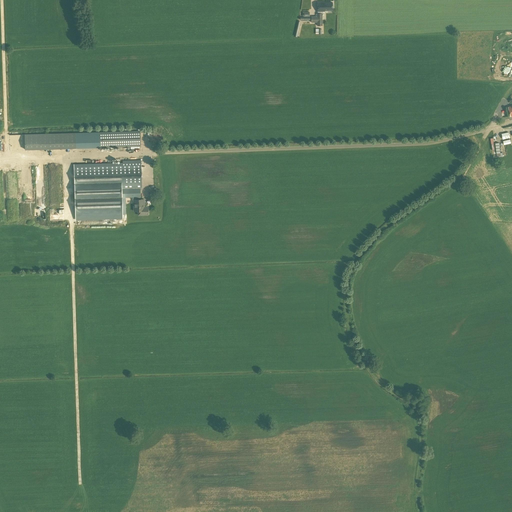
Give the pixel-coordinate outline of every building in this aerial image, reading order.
[(324,2),(317,2),(317,11),(324,11),(324,10),(332,10),(332,2),(324,2)] [(300,20),(309,20),(309,12),(304,12),(304,17),(300,17),(300,20)] [(322,26),(322,13),(317,13),(317,16),(311,16),(311,23),(317,23),(317,26),(322,26)] [(140,146),(140,131),(99,132),(100,147),(140,146)] [(76,148),(100,147),(99,132),(76,133),(76,148)] [(122,163),(73,164),(75,220),(122,219),(122,189),(132,189),(132,200),(133,200),(133,211),(138,211),(138,216),(148,215),(148,207),(145,207),(144,207),(144,205),(144,199),(140,199),(140,189),(142,189),(141,160),(122,161),(122,163)]
